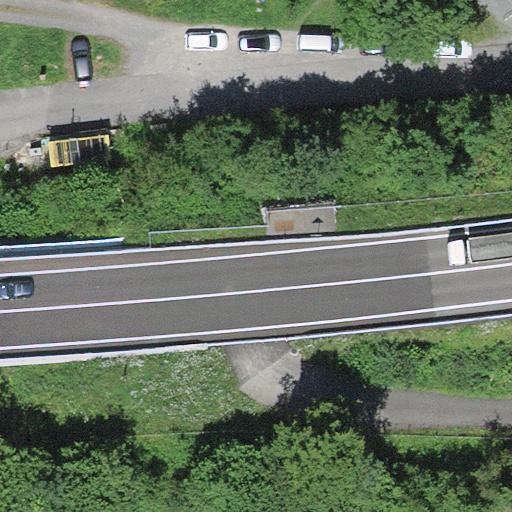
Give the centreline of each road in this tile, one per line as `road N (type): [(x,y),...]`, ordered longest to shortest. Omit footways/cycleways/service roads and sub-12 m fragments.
road 1 (trunk): [(511,263),(0,309)]
road 2 (track): [(216,294),(260,364),(395,407),(511,414)]
